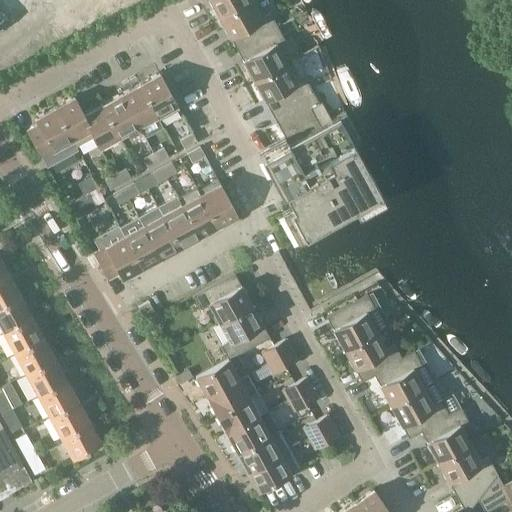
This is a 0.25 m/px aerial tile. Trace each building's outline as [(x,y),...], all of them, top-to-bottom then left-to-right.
[(0,0),(0,4),(15,32),(74,0),(0,0)] [(209,0),(219,17),(249,0),(209,0)] [(249,0),(219,17),(236,48),(276,26),(269,12),(261,17),(251,0),(249,0)] [(284,40),(276,26),(236,48),(253,80),(285,62),(276,45),(284,40)] [(253,80),(287,142),(320,125),(310,108),(319,103),(304,75),(295,80),(285,62),(253,80)] [(139,83),(159,120),(179,109),(159,72),(139,83)] [(139,83),(120,94),(138,126),(156,116),(158,120),(159,120),(139,83)] [(101,104),(106,113),(119,136),(138,126),(120,94),(101,104)] [(57,113),(71,140),(75,146),(93,136),(99,147),(100,147),(82,114),(83,114),(74,96),(54,107),(57,113)] [(100,147),(119,136),(106,113),(101,104),(83,114),(82,114),(100,147)] [(26,130),(41,156),(71,140),(57,113),(54,107),(34,118),(37,124),(26,130)] [(337,115),(320,125),(287,142),(260,157),(281,196),(285,193),(292,205),(288,208),(302,235),(380,192),(352,142),(337,115)] [(184,149),(197,142),(192,133),(179,139),(184,149)] [(191,162),(204,155),(199,146),(186,153),(191,162)] [(163,147),(152,153),(158,163),(168,157),(163,147)] [(158,163),(152,153),(142,158),(148,169),(158,163)] [(160,167),(166,177),(176,172),(171,161),(160,167)] [(156,183),(166,177),(160,167),(150,173),(156,183)] [(125,168),(115,174),(120,184),(131,178),(125,168)] [(85,192),(96,185),(90,174),(78,180),(85,192)] [(120,184),(115,174),(104,179),(110,189),(120,184)] [(217,179),(197,189),(217,226),(237,215),(217,179)] [(122,188),(128,198),(138,192),(133,182),(122,188)] [(217,226),(197,189),(196,187),(177,197),(181,204),(198,236),(217,226)] [(118,204),(128,198),(122,188),(112,194),(118,204)] [(88,195),(70,205),(76,218),(95,208),(88,195)] [(181,204),(162,214),(179,247),(198,236),(181,204)] [(143,225),(160,257),(179,247),(162,214),(143,225)] [(142,267),(124,235),(118,224),(92,238),(98,249),(93,252),(108,278),(118,272),(122,278),(142,267)] [(143,225),(124,235),(142,267),(160,257),(143,225)] [(0,301),(17,293),(5,272),(0,274),(0,301)] [(209,304),(219,322),(251,304),(233,272),(193,294),(201,309),(209,304)] [(0,301),(0,327),(1,328),(28,313),(17,293),(0,301)] [(326,316),(343,348),(376,330),(366,313),(374,308),(366,293),(326,316)] [(154,310),(148,300),(138,306),(143,316),(154,310)] [(269,337),(251,304),(219,322),(229,339),(220,344),(227,357),(228,359),(237,354),(269,337)] [(1,328),(12,349),(40,334),(28,313),(1,328)] [(376,330),(343,348),(361,380),(414,351),(413,349),(401,356),(394,343),(385,348),(376,330)] [(51,355),(40,334),(12,349),(24,370),(51,355)] [(267,361),(291,348),(285,337),(261,351),(267,361)] [(291,348),(267,361),(273,372),(296,359),(291,348)] [(390,404),(423,387),(413,369),(421,364),(414,351),(361,380),(361,381),(374,374),(390,404)] [(237,354),(228,359),(227,357),(195,375),(206,395),(238,377),(247,372),(237,354)] [(24,370),(36,392),(63,376),(51,355),(24,370)] [(288,399),(311,386),(306,375),(282,388),(288,399)] [(75,398),(63,376),(36,392),(47,413),(75,398)] [(206,395),(216,414),(248,396),(238,377),(206,395)] [(311,386),(288,399),(293,409),(317,396),(311,386)] [(390,404),(407,436),(460,407),(460,406),(447,412),(441,400),(432,404),(423,387),(390,404)] [(0,391),(0,411),(1,414),(11,408),(2,391),(0,391)] [(216,414),(227,432),(259,415),(248,396),(216,414)] [(47,413),(59,434),(87,418),(75,398),(47,413)] [(437,461),(469,443),(459,425),(468,421),(460,407),(407,436),(408,437),(420,430),(437,461)] [(21,425),(11,408),(1,414),(10,431),(21,425)] [(308,437),(332,424),(326,413),(303,426),(308,437)] [(237,451),(269,434),(259,415),(227,432),(237,451)] [(98,439),(87,418),(59,434),(71,455),(98,439)] [(332,424),(308,437),(314,447),(338,434),(332,424)] [(237,451),(247,470),(288,448),(277,429),(269,434),(237,451)] [(14,438),(24,456),(34,450),(25,432),(14,438)] [(18,457),(6,436),(0,439),(0,494),(29,478),(18,457)] [(479,461),(469,443),(437,461),(454,492),(475,480),(482,492),(497,472),(496,471),(487,456),(479,461)] [(299,468),(288,448),(247,470),(258,490),(299,468)] [(34,450),(24,456),(33,473),(44,467),(34,450)] [(506,500),(511,511),(511,479),(503,485),(497,473),(497,472),(482,492),(477,498),(485,511),(506,500)] [(454,492),(462,505),(465,511),(466,511),(477,498),(482,492),(475,480),(454,492)] [(388,511),(373,488),(354,501),(361,511),(388,511)] [(361,511),(354,501),(337,511),(361,511)]
